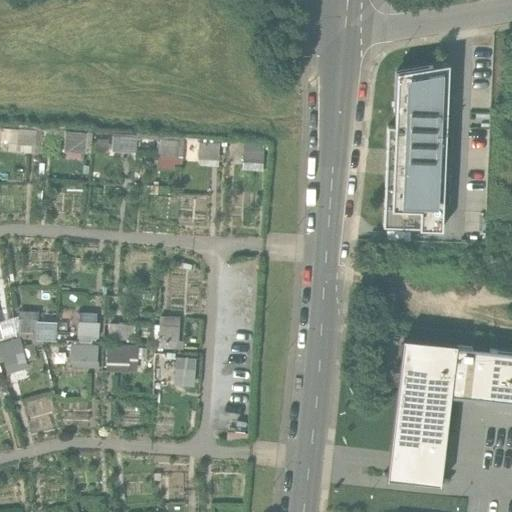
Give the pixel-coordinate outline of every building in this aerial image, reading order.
[(448,63),(396,72),(394,127),(386,127),(383,228),(442,230),(445,129),(440,129),(440,111),(446,111),(448,63)] [(154,141),(155,166),(182,165),(182,157),(220,156),(219,140),(154,141)] [(262,167),(263,142),(241,141),(240,167),(262,167)] [(16,331),(35,331),(35,311),(17,310),(16,331)] [(99,343),(100,320),(75,320),(74,343),(99,343)] [(104,339),(131,340),(132,322),(105,321),(104,339)] [(0,373),(0,374),(25,367),(17,335),(0,339),(0,373)] [(456,344),(402,338),(388,465),(386,479),(440,485),(442,471),(450,396),(511,402),(511,352),(456,346),(456,344)] [(135,344),(104,342),(102,369),(134,371),(135,344)] [(66,366),(96,367),(96,343),(67,343),(66,366)]
